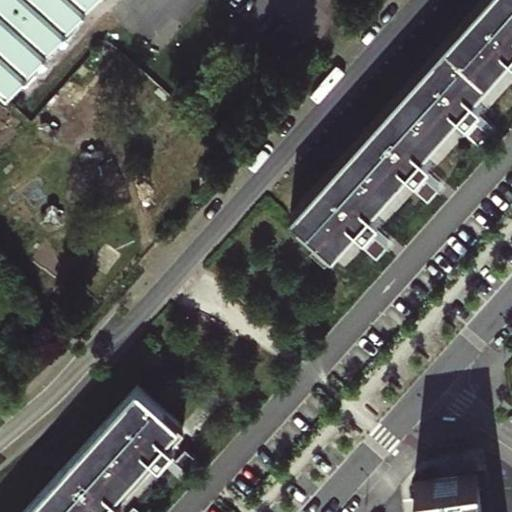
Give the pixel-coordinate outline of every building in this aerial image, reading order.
[(0,0),(0,89),(9,98),(84,15),(96,0),(0,0)] [(275,5),(280,11),(292,0),(213,0),(208,5),(239,39),(275,5)] [(511,0),(479,0),(291,210),(330,245),(342,230),(349,236),(363,221),(366,224),(380,208),(372,201),(409,160),(417,167),(431,151),(423,143),(460,103),(468,110),(483,94),(474,86),(511,45),(511,46),(511,0)] [(4,349),(0,353),(0,379),(1,380),(18,360),(4,349)] [(140,379),(20,511),(101,511),(105,508),(109,511),(123,495),(120,493),(157,451),(160,453),(174,438),(171,436),(186,419),(140,379)] [(482,511),(477,475),(478,475),(478,472),(416,480),(416,482),(418,482),(420,498),(421,511),(482,511)]
